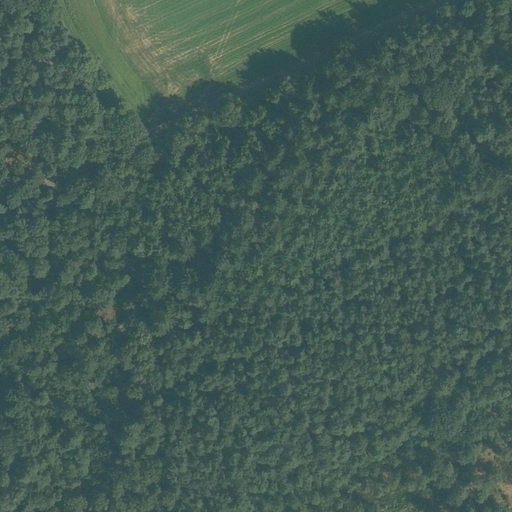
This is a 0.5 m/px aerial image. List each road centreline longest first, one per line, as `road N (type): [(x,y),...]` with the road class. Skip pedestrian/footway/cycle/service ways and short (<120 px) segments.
road 1 (unclassified): [(0,206),(444,0)]
road 2 (track): [(63,0),(102,65),(122,77),(150,138)]
